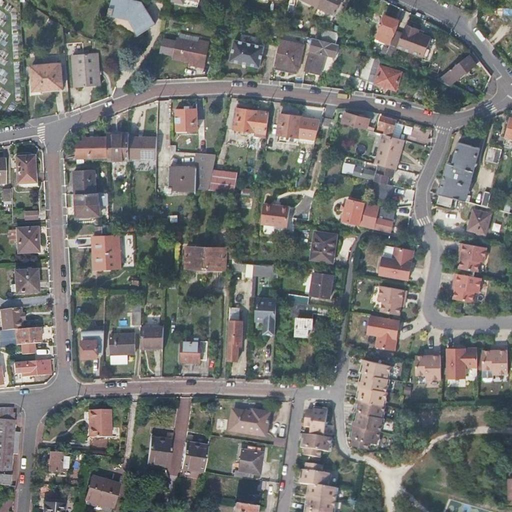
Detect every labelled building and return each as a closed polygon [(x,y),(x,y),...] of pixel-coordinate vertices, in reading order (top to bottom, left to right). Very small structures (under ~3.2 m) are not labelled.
[(130,18),(140,34),(154,25),(141,5),(120,0),(113,0),(111,9),(109,9),(108,17),(112,18),(112,14),(130,18)] [(300,0),(319,9),(323,0),(290,0),(289,5),(294,6),(295,1),(293,1),(293,0),(300,0)] [(323,0),(319,9),(316,14),(330,20),(332,20),(342,0),(323,0)] [(285,23),(285,25),(289,26),(294,6),(289,5),(285,23)] [(169,7),(167,16),(178,18),(180,10),(169,7)] [(375,40),(389,46),(395,33),(400,21),(386,15),(375,40)] [(403,37),(398,50),(424,61),(432,42),(419,36),(421,32),(407,26),(403,37)] [(319,40),(335,44),(338,35),(322,30),(319,40)] [(389,46),(398,50),(403,37),(395,33),(389,46)] [(313,39),(306,71),(318,74),(323,54),(335,57),(338,45),(335,44),(319,40),(313,39)] [(177,40),(172,60),(190,63),(189,67),(202,69),(208,42),(198,40),(198,43),(177,40)] [(234,41),(229,63),(259,69),(264,48),(234,41)] [(281,42),(275,67),(297,73),(303,47),(281,42)] [(384,60),(393,64),(398,50),(389,46),(384,60)] [(436,83),(448,88),(481,62),(475,53),(469,58),(468,57),(436,83)] [(97,55),(73,57),(75,90),(100,87),(97,55)] [(361,80),(368,82),(376,57),(368,55),(361,80)] [(376,57),(368,82),(376,85),(376,86),(396,92),(402,73),(381,67),(383,60),(376,57)] [(60,65),(31,67),(33,92),(62,89),(60,65)] [(418,65),(415,71),(420,73),(423,67),(418,65)] [(267,134),(269,114),(237,110),(234,130),(243,132),(242,135),(249,136),(249,132),(267,134)] [(196,111),(177,111),(177,132),(197,131),(196,111)] [(368,127),(370,120),(346,113),(343,123),(367,131),(368,127)] [(302,117),(281,115),(278,136),(287,137),(286,141),(294,142),(294,137),(300,138),(300,141),(316,143),(322,120),(302,118),(302,117)] [(384,136),(392,138),(396,124),(397,122),(381,117),(379,125),(387,127),(384,136)] [(392,138),(399,140),(404,126),(396,124),(392,138)] [(129,140),(129,136),(119,136),(107,137),(107,139),(108,158),(108,161),(129,161),(129,140)] [(397,170),(405,142),(399,140),(392,138),(384,136),(375,164),(379,166),(396,169),(397,170)] [(108,158),(107,139),(94,139),(84,139),(84,143),(77,143),(77,159),(108,158)] [(157,161),(158,140),(129,140),(129,161),(157,161)] [(438,191),(436,195),(440,196),(453,199),(465,203),(480,149),(459,144),(453,166),(448,165),(441,191),(438,191)] [(504,151),(490,148),(487,161),(500,165),(504,151)] [(214,171),(217,157),(196,155),(195,170),(170,169),(170,190),(197,191),(199,192),(210,192),(214,171)] [(33,157),(16,158),(17,184),(35,183),(33,157)] [(354,177),(356,168),(356,166),(345,164),(343,175),(354,177)] [(375,182),(387,185),(389,177),(394,178),(396,169),(379,166),(378,173),(356,168),(354,177),(375,182)] [(74,172),(75,195),(95,194),(95,171),(74,172)] [(238,175),(214,171),(210,192),(216,193),(234,195),(239,195),(240,191),(236,190),(238,175)] [(390,202),(394,187),(387,185),(375,182),(371,198),(390,202)] [(486,193),(482,207),(489,208),(492,194),(486,193)] [(95,194),(75,195),(76,217),(99,217),(99,194),(95,194)] [(453,199),(440,196),(438,204),(451,207),(453,199)] [(396,211),(348,200),(343,221),(381,231),(382,230),(391,232),(396,211)] [(275,205),(264,204),(262,225),(288,227),(290,207),(280,206),(280,207),(275,206),(275,205)] [(486,235),(492,216),(474,211),(469,231),(486,235)] [(37,212),(25,213),(25,221),(38,220),(37,212)] [(494,223),(491,231),(499,233),(501,225),(494,223)] [(37,229),(11,231),(12,249),(18,249),(18,253),(38,252),(37,229)] [(312,259),(333,262),(337,236),(316,233),(312,259)] [(108,238),(106,269),(121,269),(119,237),(108,238)] [(95,270),(106,269),(108,238),(93,239),(95,270)] [(461,261),(460,269),(478,273),(480,262),(485,263),(488,248),(462,244),(459,256),(462,256),(461,261)] [(205,270),(206,249),(187,248),(186,269),(205,270)] [(396,248),(394,260),(383,258),(380,275),(409,281),(414,251),(396,248)] [(384,257),(392,257),(393,248),(384,248),(384,257)] [(226,250),(206,249),(205,270),(225,271),(226,250)] [(253,273),(253,266),(251,266),(232,264),(231,272),(246,272),(246,278),(252,278),(253,276),(253,273)] [(278,278),(279,267),(253,266),(253,273),(253,276),(278,278)] [(37,271),(15,273),(16,294),(38,293),(37,271)] [(334,275),(315,273),(311,296),(330,299),(334,275)] [(482,280),(456,275),(454,287),(456,288),(456,292),(454,300),(473,304),(475,294),(479,295),(482,280)] [(381,313),(400,316),(402,307),(402,303),(405,304),(407,292),(381,287),(379,302),(383,302),(381,313)] [(309,297),(290,295),(289,302),(293,303),(295,303),(309,305),(309,297)] [(264,335),(275,335),(277,300),(258,299),(256,321),(264,322),(264,335)] [(295,303),(293,319),(298,320),(297,336),(308,337),(309,329),(312,329),(313,314),(314,306),(309,305),(295,303)] [(327,316),(329,309),(314,306),(313,314),(327,316)] [(2,310),(4,331),(24,329),(22,308),(2,310)] [(230,309),(229,321),(239,322),(239,309),(230,309)] [(132,325),(141,325),(141,314),(133,314),(132,325)] [(368,333),(379,335),(377,346),(395,349),(401,320),(371,316),(368,333)] [(239,322),(229,321),(228,361),(238,361),(238,347),(242,347),(243,322),(239,322)] [(24,329),(4,331),(0,331),(0,341),(0,347),(23,345),(34,344),(41,343),(40,328),(24,329)] [(141,350),(164,350),(165,329),(141,329),(141,350)] [(82,332),(82,358),(97,358),(97,355),(103,355),(104,331),(82,332)] [(111,337),(111,356),(128,355),(134,355),(134,336),(111,337)] [(35,354),(34,344),(23,345),(23,355),(35,354)] [(201,344),(183,344),(182,362),(200,363),(200,361),(208,361),(209,347),(201,347),(201,344)] [(393,358),(394,352),(376,349),(375,354),(393,358)] [(494,377),(509,376),(508,350),(496,350),(496,353),(492,353),(483,353),(483,357),(484,371),(484,372),(494,372),(494,377)] [(479,370),(478,351),(448,351),(449,380),(467,381),(467,370),(479,370)] [(442,382),(442,355),(430,356),(430,358),(425,358),(417,359),(417,378),(427,377),(427,382),(442,382)] [(50,360),(14,363),(15,375),(22,374),(22,377),(52,375),(50,360)] [(363,373),(388,379),(389,372),(391,372),(392,366),(369,360),(367,366),(363,366),(362,373),(363,373)] [(494,372),(484,372),(484,382),(486,384),(492,384),(494,382),(494,377),(494,372)] [(389,380),(388,379),(363,373),(361,381),(365,382),(364,387),(365,388),(387,393),(389,388),(388,387),(389,380)] [(389,394),(387,393),(365,388),(363,393),(360,393),(358,400),(362,402),(385,407),(386,400),(387,399),(389,394)] [(174,428),(185,430),(191,399),(180,397),(174,428)] [(386,407),(385,407),(362,402),(361,407),(357,407),(355,413),(357,414),(382,420),(383,414),(384,414),(386,407)] [(312,434),(327,437),(330,414),(324,413),(324,409),(317,407),(316,411),(315,412),(309,410),(307,427),(313,428),(312,434)] [(108,411),(88,411),(88,437),(108,437),(108,411)] [(0,485),(10,486),(12,456),(17,456),(19,433),(14,432),(15,413),(12,413),(0,412),(0,485)] [(252,415),(233,412),(230,432),(265,437),(269,414),(253,412),(252,415)] [(383,420),(382,420),(357,414),(355,422),(358,423),(357,427),(382,433),(383,427),(382,426),(383,420)] [(380,440),(382,433),(357,427),(356,434),(352,433),(350,441),(354,442),(352,448),(368,452),(370,446),(377,447),(378,440),(380,440)] [(334,438),(327,437),(312,434),(310,434),(309,440),(305,440),(303,447),(307,448),(306,455),(323,457),(324,451),(331,451),(332,443),(333,443),(334,438)] [(273,437),(273,445),(284,446),(285,438),(273,437)] [(172,442),(154,440),(150,467),(168,469),(172,442)] [(185,444),(181,471),(202,474),(206,447),(185,444)] [(241,450),(238,470),(259,474),(262,454),(260,453),(260,449),(248,448),(248,451),(241,450)] [(70,454),(50,452),(48,472),(68,474),(70,454)] [(311,485),(330,489),(331,482),(329,482),(330,474),(324,473),(324,466),(308,464),(307,470),(304,470),(302,478),(306,478),(305,484),(311,485)] [(92,478),(85,502),(93,505),(112,510),(119,488),(107,484),(107,482),(92,478)] [(313,500),(337,503),(338,496),(337,496),(338,490),(330,489),(311,485),(310,494),(314,494),(313,500)] [(308,511),(310,511),(334,511),(335,508),(336,508),(337,503),(313,500),(312,505),(309,504),(308,511)] [(44,503),(43,511),(64,511),(64,505),(44,503)]
